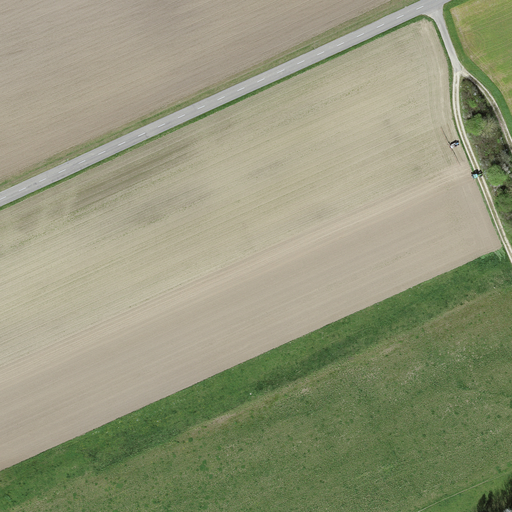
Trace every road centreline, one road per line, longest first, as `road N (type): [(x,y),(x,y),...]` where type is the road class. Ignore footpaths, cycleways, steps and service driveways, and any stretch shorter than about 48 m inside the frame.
road 1 (unclassified): [(0,199),(436,0)]
road 2 (track): [(511,278),(450,119),(450,70),(422,6)]
road 3 (track): [(450,70),(484,103),(511,171)]
